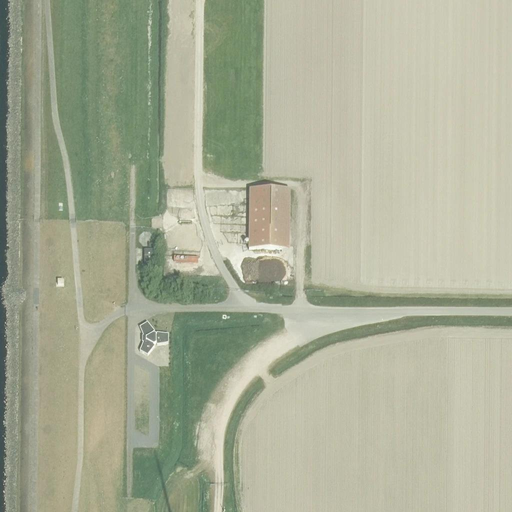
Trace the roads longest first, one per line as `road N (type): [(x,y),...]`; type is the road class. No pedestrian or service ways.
road 1 (unclassified): [(33,511),(38,0)]
road 2 (unclassified): [(81,341),(131,307),(511,311)]
road 3 (unclassified): [(81,341),(46,0)]
road 4 (unclassified): [(74,511),(81,341)]
